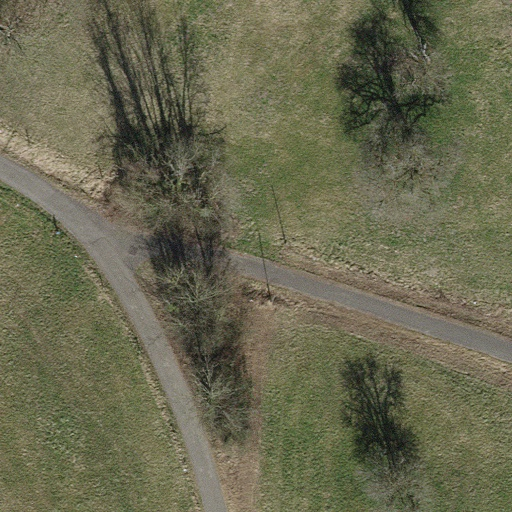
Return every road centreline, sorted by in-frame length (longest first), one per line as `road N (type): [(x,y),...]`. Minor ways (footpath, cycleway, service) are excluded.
road 1 (track): [(511,354),(78,216)]
road 2 (track): [(217,511),(195,434),(125,284),(78,216)]
